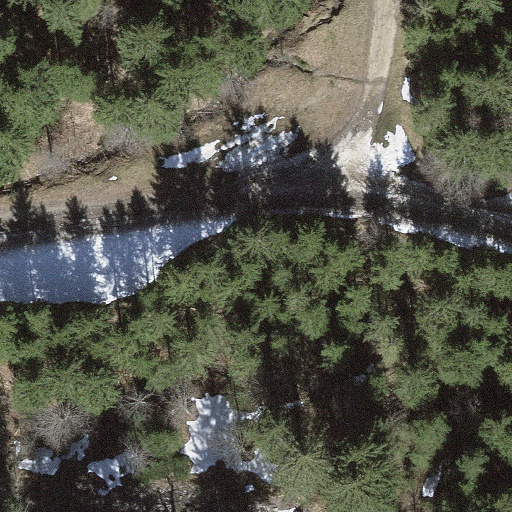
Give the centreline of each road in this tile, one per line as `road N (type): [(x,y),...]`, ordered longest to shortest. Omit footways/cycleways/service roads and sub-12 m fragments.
road 1 (track): [(0,234),(302,190)]
road 2 (track): [(302,190),(380,191),(511,227)]
